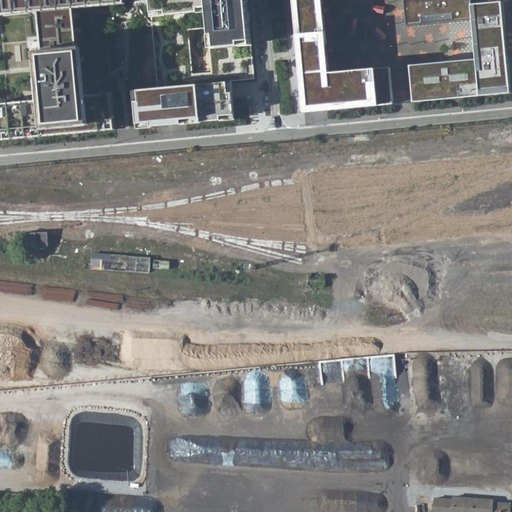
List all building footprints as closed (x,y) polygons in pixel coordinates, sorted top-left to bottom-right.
[(0,0),(0,14),(36,11),(40,50),(38,50),(42,99),(0,102),(0,140),(115,129),(111,92),(84,95),(80,47),(77,47),(73,8),(126,3),(125,0),(0,0)] [(254,79),(246,0),(149,0),(157,88),(134,90),(137,127),(234,118),(231,85),(231,81),(254,79)] [(293,0),(296,32),(304,112),(369,106),(393,104),(390,67),(366,69),(329,72),(325,30),(322,0),(293,0)] [(472,19),(471,4),(470,0),(403,0),(406,25),(472,19)] [(471,4),(472,19),(476,59),(410,65),(413,102),(511,93),(502,1),(471,4)] [(25,246),(49,247),(49,232),(26,231),(25,246)] [(91,268),(151,273),(152,256),(93,251),(91,268)] [(511,511),(511,502),(445,497),(443,511),(511,511)]
